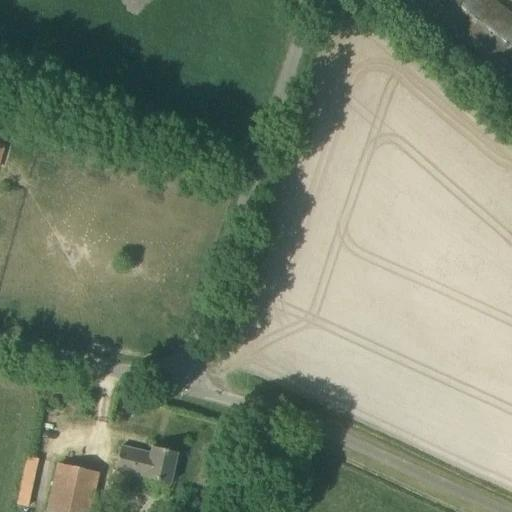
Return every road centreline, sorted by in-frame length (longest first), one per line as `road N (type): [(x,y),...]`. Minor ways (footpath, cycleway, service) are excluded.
road 1 (unclassified): [(175,387),(311,0)]
road 2 (unclassified): [(497,511),(275,411)]
road 3 (unclassified): [(175,387),(0,342)]
